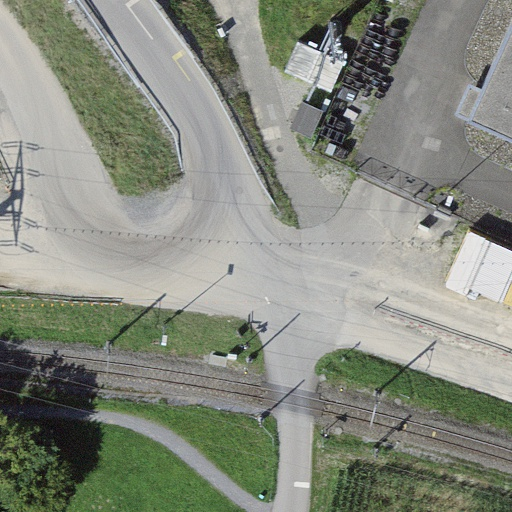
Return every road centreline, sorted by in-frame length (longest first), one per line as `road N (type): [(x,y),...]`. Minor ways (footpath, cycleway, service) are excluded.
road 1 (unclassified): [(291,511),(297,404),(282,322),(204,139),(113,0)]
road 2 (track): [(511,380),(371,330),(282,322)]
